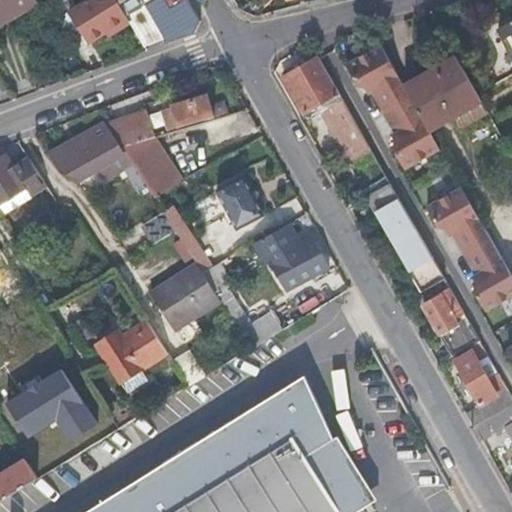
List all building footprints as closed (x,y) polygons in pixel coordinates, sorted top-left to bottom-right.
[(0,0),(0,21),(37,1),(36,0),(0,0)] [(129,18),(118,0),(87,0),(70,10),(91,42),(106,32),(129,18)] [(189,0),(118,0),(129,18),(131,23),(145,46),(165,39),(167,44),(196,33),(202,21),(189,0)] [(129,18),(106,32),(110,37),(131,23),(129,18)] [(511,22),(499,30),(511,55),(511,22)] [(407,94),(382,48),(347,68),(358,87),(366,89),(369,87),(398,139),(395,142),(394,150),(405,170),(439,150),(429,132),(407,94)] [(339,93),(318,57),(283,77),(302,113),(339,93)] [(478,95),(457,58),(437,69),(440,75),(407,94),(429,132),(482,102),(478,95)] [(216,117),(209,96),(162,110),(169,130),(178,127),(179,128),(216,117)] [(366,141),(344,102),(329,111),(340,133),(335,136),(344,153),(366,141)] [(107,124),(122,147),(155,137),(146,111),(107,124)] [(107,124),(106,122),(51,153),(63,173),(78,179),(80,180),(100,168),(106,178),(124,168),(140,192),(148,187),(122,147),(107,124)] [(148,187),(154,196),(183,179),(155,137),(122,147),(148,187)] [(15,168),(7,154),(0,158),(0,203),(27,188),(29,192),(45,182),(30,159),(15,168)] [(265,215),(245,176),(217,191),(238,229),(265,215)] [(390,183),(368,195),(421,292),(444,279),(390,183)] [(29,192),(27,188),(0,203),(0,214),(1,216),(32,196),(29,192)] [(490,241),(462,189),(428,209),(439,228),(446,231),(449,229),(465,256),(490,241)] [(165,213),(143,227),(154,244),(176,231),(165,213)] [(200,248),(185,224),(176,230),(192,253),(200,248)] [(286,289),(311,275),(330,265),(316,240),(302,247),(289,224),(259,241),(286,289)] [(490,241),(465,256),(480,281),(476,284),(476,292),(487,311),(511,296),(511,278),(508,271),(498,255),(490,241)] [(27,293),(2,254),(0,254),(0,291),(4,296),(1,298),(6,306),(27,293)] [(55,270),(49,261),(38,269),(44,278),(55,270)] [(234,282),(221,262),(204,273),(252,349),(285,328),(273,310),(252,324),(228,286),(234,282)] [(204,273),(198,264),(152,294),(175,330),(221,300),(204,273)] [(448,348),(453,356),(473,344),(479,341),(450,290),(425,305),(448,348)] [(169,353),(148,321),(124,336),(120,330),(96,345),(121,384),(169,353)] [(487,355),(479,341),(473,344),(482,359),(487,355)] [(208,375),(191,350),(174,360),(191,386),(208,375)] [(455,362),(479,405),(495,396),(487,381),(471,353),(455,362)] [(479,405),(465,413),(472,426),(511,404),(511,397),(499,374),(487,381),(495,396),(479,405)] [(340,511),(313,466),(307,456),(335,439),(306,375),(84,511),(340,511)] [(511,404),(472,426),(482,442),(505,429),(511,424),(511,404)] [(91,446),(115,430),(106,417),(83,433),(91,446)] [(120,429),(57,468),(65,479),(137,435),(130,422),(120,429)] [(359,511),(379,500),(340,437),(335,439),(307,456),(313,466),(340,511),(359,511)] [(0,474),(0,501),(39,478),(26,458),(0,474)] [(465,511),(452,489),(428,503),(432,511),(465,511)]
